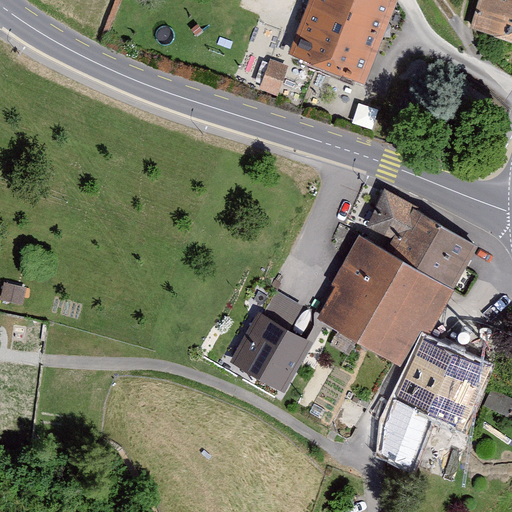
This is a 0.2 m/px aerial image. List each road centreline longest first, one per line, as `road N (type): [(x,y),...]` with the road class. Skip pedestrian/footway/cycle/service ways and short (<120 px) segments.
road 1 (tertiary): [(0,6),(91,64),(511,212)]
road 2 (residential): [(46,364),(153,365),(238,393),(372,469)]
road 3 (residential): [(372,469),(385,405),(414,352),(463,314),(511,297)]
